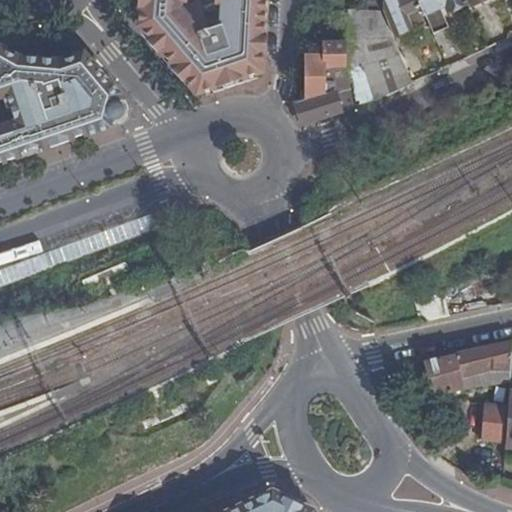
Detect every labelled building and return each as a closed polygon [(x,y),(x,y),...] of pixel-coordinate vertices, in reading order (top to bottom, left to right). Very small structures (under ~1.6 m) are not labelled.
[(139,0),(137,25),(196,93),(210,89),(214,92),(248,81),(249,77),(263,72),(266,0),(139,0)] [(379,0),(378,0),(367,0),(367,8),(378,9),(379,0)] [(425,16),(417,0),(388,0),(383,3),(382,11),(395,38),(412,30),(411,29),(409,24),(425,16)] [(417,0),(425,16),(427,21),(433,34),(448,27),(440,8),(445,6),(447,11),(451,10),(453,12),(461,9),(461,6),(466,4),(464,0),(417,0)] [(347,43),(345,79),(356,107),(374,101),(413,83),(378,11),(348,10),(348,16),(347,43)] [(411,29),(427,21),(425,16),(409,24),(411,29)] [(345,79),(347,43),(325,43),(325,56),(306,56),(306,71),(307,100),(295,104),(301,123),(303,125),(354,107),(345,79)] [(0,163),(120,122),(125,104),(83,55),(59,63),(39,63),(19,61),(14,57),(0,49),(0,163)] [(296,71),(306,71),(306,56),(297,56),(296,71)] [(415,298),(417,319),(443,317),(441,295),(415,298)] [(511,348),(511,342),(425,361),(430,379),(418,382),(422,400),(465,388),(462,377),(494,368),(510,370),(511,348)] [(465,388),(509,383),(510,370),(494,368),(462,377),(465,388)] [(507,391),(487,390),(486,405),(506,407),(507,391)] [(486,405),(482,405),(479,440),(503,442),(506,407),(486,405)] [(312,511),(272,492),(254,501),(257,507),(247,511),(242,511),(240,507),(228,511),(312,511)] [(254,501),(240,507),(242,511),(247,511),(257,507),(254,501)]
